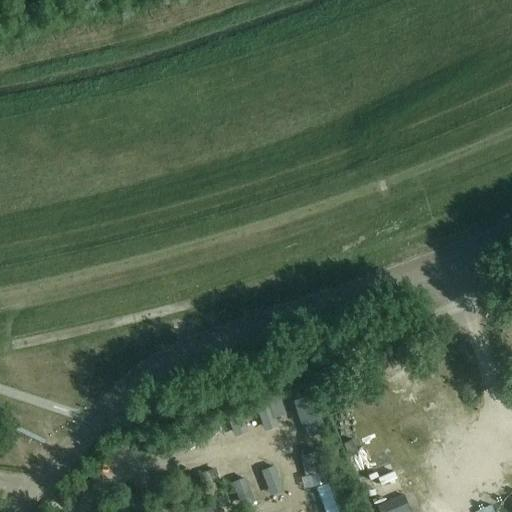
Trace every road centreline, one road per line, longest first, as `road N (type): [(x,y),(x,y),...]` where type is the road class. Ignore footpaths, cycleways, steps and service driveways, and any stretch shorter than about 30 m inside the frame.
road 1 (unclassified): [(511,227),(158,364),(92,420),(15,511)]
road 2 (track): [(0,293),(256,228),(511,130)]
